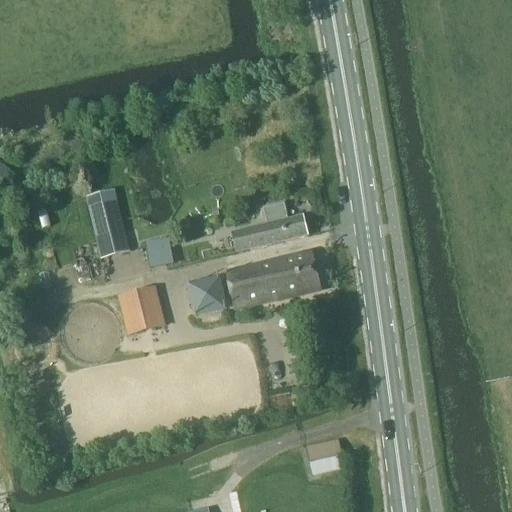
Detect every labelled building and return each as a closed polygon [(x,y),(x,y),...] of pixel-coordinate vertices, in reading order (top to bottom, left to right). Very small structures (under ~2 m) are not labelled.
[(0,184),(9,171),(0,164),(0,184)] [(101,259),(129,253),(115,194),(87,201),(101,259)] [(237,255),(308,238),(303,217),(289,221),(285,205),(263,210),(267,226),(232,235),(237,255)] [(169,241),(145,245),(150,271),(174,267),(169,241)] [(236,312),(320,291),(310,253),(227,274),(236,312)] [(194,319),(228,311),(220,277),(186,286),(194,319)] [(166,327),(165,323),(157,290),(121,299),(130,335),(166,327)] [(309,464),(342,457),(339,441),(306,449),(309,464)]
